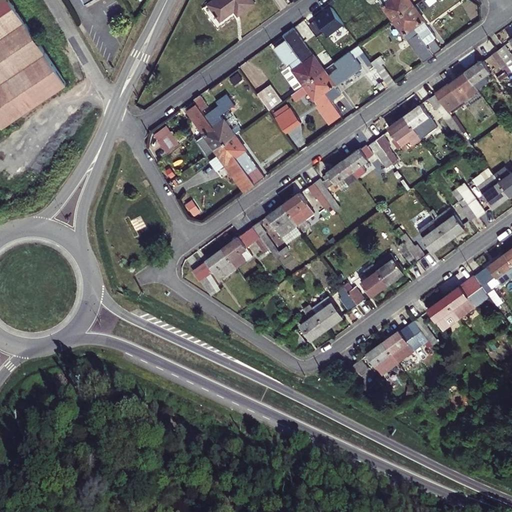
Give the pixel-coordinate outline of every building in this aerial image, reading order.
[(19,0),(0,0),(0,106),(11,122),(72,84),(19,0)] [(256,3),(254,0),(213,0),(209,3),(221,22),(236,11),(239,16),(256,3)] [(383,0),(395,16),(405,8),(399,0),(383,0)] [(399,0),(405,8),(415,1),(413,0),(399,0)] [(415,1),(405,8),(427,38),(433,34),(436,31),(415,1)] [(311,17),(324,37),(342,26),(330,6),(311,17)] [(425,58),(435,50),(429,42),(427,38),(405,8),(395,16),(425,58)] [(346,31),(355,44),(361,40),(353,27),(346,31)] [(291,37),(289,33),(277,42),(290,60),(292,59),(307,79),(317,72),(299,47),(297,44),(291,37)] [(435,37),(429,42),(435,50),(441,45),(435,37)] [(511,52),(505,42),(499,45),(511,63),(511,52)] [(303,45),(299,47),(317,72),(326,65),(312,45),(306,49),(303,45)] [(511,67),(511,63),(499,45),(494,50),(502,61),(503,60),(507,66),(510,64),(511,67)] [(389,58),(383,49),(373,56),(391,82),(397,78),(385,61),(389,58)] [(495,68),(485,55),(470,67),(482,84),(492,76),(489,72),(495,68)] [(340,85),(326,65),(317,72),(333,96),(338,93),(335,89),(340,85)] [(482,84),(470,67),(439,89),(450,104),(453,108),(483,86),(482,84)] [(317,72),(307,79),(321,98),(318,100),(332,118),(344,110),(336,100),(333,96),(317,72)] [(229,80),(224,73),(215,80),(220,86),(229,80)] [(260,88),(272,104),(285,95),(273,79),(260,88)] [(210,100),(202,89),(196,94),(199,98),(207,109),(208,107),(205,103),(210,100)] [(445,108),(450,104),(439,89),(431,94),(438,104),(442,102),(445,108)] [(340,97),(336,100),(344,110),(345,111),(351,107),(343,95),(340,97)] [(242,109),(234,97),(223,105),(228,111),(225,113),(219,105),(213,110),(209,112),(227,136),(236,130),(228,118),(242,109)] [(207,109),(199,98),(188,106),(216,144),(227,136),(209,112),(207,109)] [(432,108),(425,98),(409,110),(416,120),(432,108)] [(293,102),(278,112),(288,127),(304,117),(293,102)] [(407,126),(416,120),(409,110),(392,122),(405,140),(413,134),(407,126)] [(392,137),(384,127),(377,132),(389,148),(394,145),(389,139),(392,137)] [(169,129),(157,138),(165,150),(178,141),(169,129)] [(266,171),(236,130),(227,136),(257,178),(266,171)] [(393,154),(389,148),(377,132),(371,137),(378,147),(380,145),(384,152),(386,150),(390,156),(393,154)] [(257,178),(227,136),(216,144),(246,185),(257,178)] [(375,149),(369,141),(364,145),(363,142),(347,153),(355,164),(375,149)] [(334,178),(355,164),(347,153),(331,165),(333,168),(329,170),(334,178)] [(511,190),(511,158),(497,169),(511,190)] [(482,212),(490,207),(479,193),(477,195),(469,183),(468,184),(455,167),(452,169),(467,191),(481,210),(482,212)] [(497,202),(511,190),(497,169),(481,179),(497,202)] [(330,182),(322,171),(316,176),(337,204),(341,201),(328,183),(330,182)] [(334,206),(337,204),(316,176),(309,180),(317,191),(319,189),(327,201),(329,200),(334,206)] [(316,202),(303,185),(286,197),(299,215),(316,202)] [(474,215),(481,210),(467,191),(463,194),(468,201),(465,203),(474,215)] [(299,215),(286,197),(271,208),(284,225),(299,215)] [(192,198),(184,204),(193,217),(202,211),(192,198)] [(452,234),(468,222),(458,208),(455,211),(450,204),(437,214),(442,220),(452,234)] [(271,224),(263,214),(256,219),(258,221),(268,235),(273,231),(269,226),(271,224)] [(436,245),(452,234),(442,220),(426,231),(436,245)] [(273,242),(268,235),(258,221),(252,225),(267,246),(273,242)] [(422,257),(430,250),(423,240),(421,241),(411,228),(409,230),(403,223),(399,225),(401,227),(420,254),(422,257)] [(414,258),(420,254),(401,227),(396,230),(407,245),(405,246),(414,258)] [(226,241),(240,262),(257,250),(242,229),(226,241)] [(240,262),(226,241),(210,253),(211,254),(207,257),(214,266),(222,260),(229,269),(240,262)] [(511,274),(511,253),(508,248),(492,259),(506,279),(511,274)] [(394,255),(390,250),(377,260),(391,278),(408,266),(398,252),(394,255)] [(376,289),(391,278),(377,260),(375,257),(369,262),(374,270),(366,276),(376,289)] [(493,277),(484,266),(478,270),(490,288),(497,297),(502,294),(491,279),(493,277)] [(487,290),(490,288),(478,270),(471,274),(480,286),(483,284),(487,290)] [(355,282),(350,275),(346,279),(361,300),(368,295),(357,281),(355,282)] [(353,305),(361,300),(346,279),(345,278),(340,282),(345,289),(342,291),(353,305)] [(463,280),(447,292),(463,314),(479,302),(463,280)] [(463,314),(447,292),(431,304),(446,325),(463,314)] [(347,310),(337,296),(329,302),(325,296),(316,302),(330,322),(347,310)] [(315,332),(330,322),(316,302),(313,298),(301,307),(308,317),(305,318),(315,332)] [(431,320),(423,310),(417,314),(430,331),(434,328),(430,321),(431,320)] [(426,335),(430,331),(417,314),(411,318),(419,329),(421,328),(426,335)] [(310,337),(300,322),(296,325),(291,318),(286,321),(292,328),(291,329),(306,341),(310,337)] [(402,324),(387,335),(402,356),(417,344),(402,324)] [(402,356),(387,335),(370,347),(385,368),(402,356)] [(373,363),(364,352),(351,361),(358,372),(365,367),(371,375),(375,371),(370,365),(373,363)]
